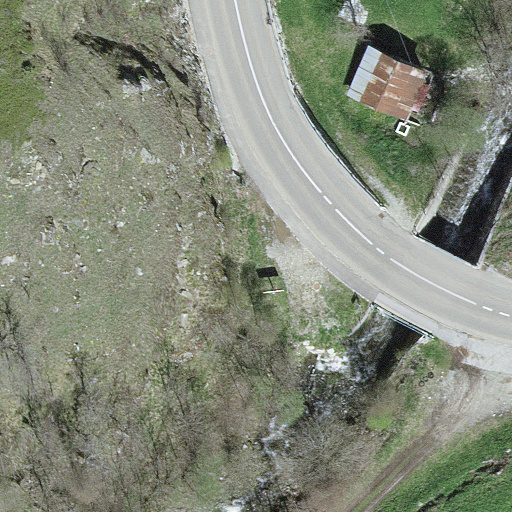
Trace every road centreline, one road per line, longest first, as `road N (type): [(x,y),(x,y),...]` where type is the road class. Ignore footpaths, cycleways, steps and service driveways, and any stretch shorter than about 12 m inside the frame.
road 1 (tertiary): [(511,329),(432,304),(363,260),(273,151),(221,0)]
road 2 (track): [(511,342),(437,433),(356,511)]
